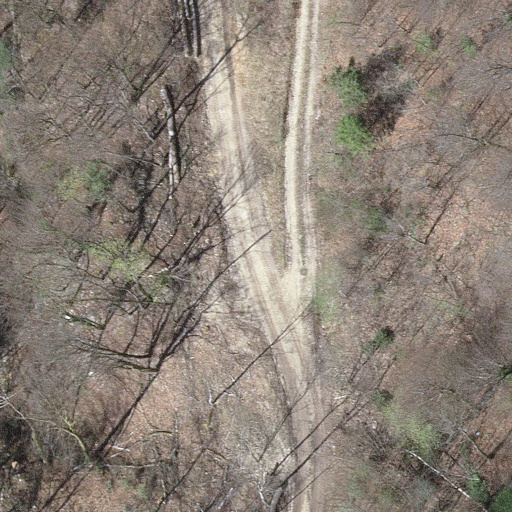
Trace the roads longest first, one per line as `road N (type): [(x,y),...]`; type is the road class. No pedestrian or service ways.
road 1 (track): [(205,0),(237,246),(304,379)]
road 2 (track): [(304,379),(296,215),(308,0)]
road 3 (track): [(306,511),(304,379)]
